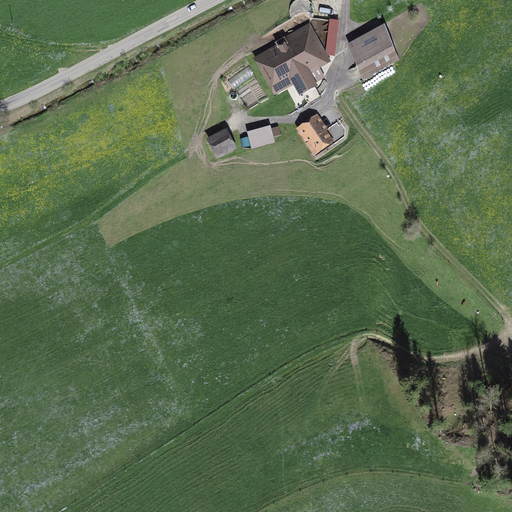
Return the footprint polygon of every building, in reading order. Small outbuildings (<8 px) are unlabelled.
[(393,47),(383,30),(351,47),(360,64),(393,47)] [(326,69),(325,62),(310,34),(261,62),(276,87),(292,78),(301,93),(314,86),(310,78),(326,69)] [(309,142),(315,151),(331,140),(317,118),(298,131),(306,143),(309,142)] [(276,127),(246,135),(249,146),(279,138),(276,127)] [(226,130),(209,139),(216,154),(234,145),(226,130)]
